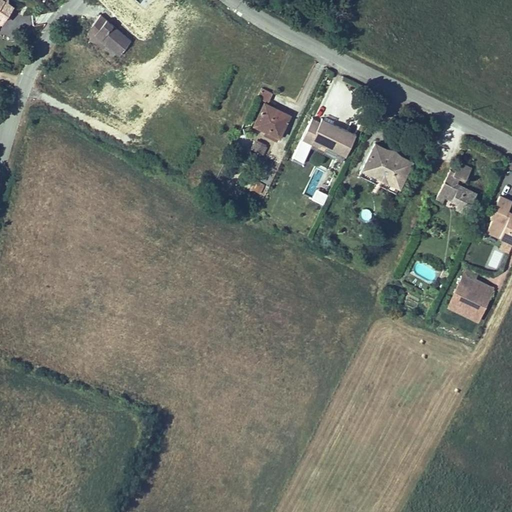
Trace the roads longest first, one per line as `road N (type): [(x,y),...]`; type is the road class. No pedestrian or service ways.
road 1 (tertiary): [(511,145),(233,0)]
road 2 (residential): [(71,0),(33,57),(0,165)]
